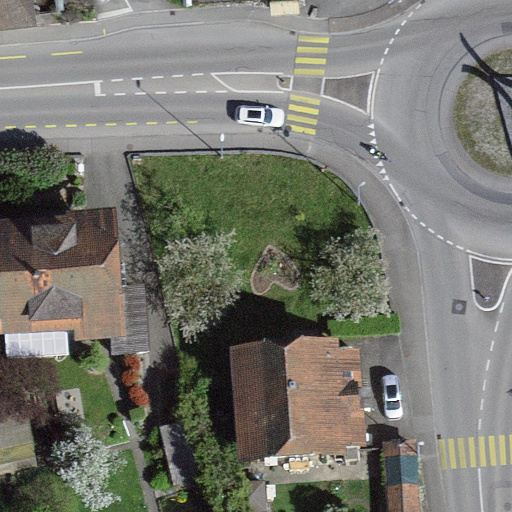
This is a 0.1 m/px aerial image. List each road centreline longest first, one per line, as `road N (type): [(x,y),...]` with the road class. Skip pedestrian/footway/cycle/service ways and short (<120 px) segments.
road 1 (unclassified): [(502,225),(479,396),(484,511)]
road 2 (primary): [(160,84),(306,83),(405,97)]
road 3 (primary): [(405,97),(407,132),(440,194),(502,225)]
road 4 (primary): [(0,94),(160,84)]
road 5 (primary): [(480,0),(432,32),(405,97)]
